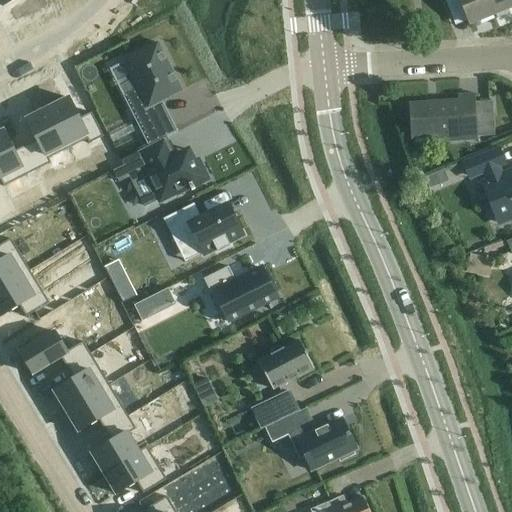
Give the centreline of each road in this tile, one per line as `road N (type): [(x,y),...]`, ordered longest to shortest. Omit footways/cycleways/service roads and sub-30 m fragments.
road 1 (tertiary): [(477,511),(347,186),(323,71)]
road 2 (residential): [(323,71),(511,57)]
road 3 (residential): [(0,368),(85,511)]
road 4 (residential): [(0,66),(88,21),(104,0)]
